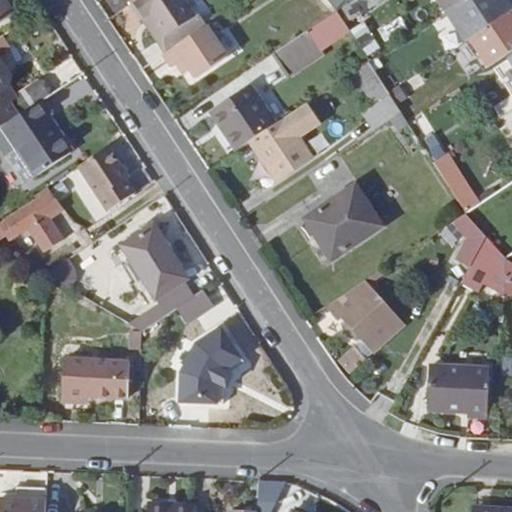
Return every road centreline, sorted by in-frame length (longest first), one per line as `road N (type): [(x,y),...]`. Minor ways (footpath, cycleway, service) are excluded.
road 1 (residential): [(365,461),(62,0)]
road 2 (residential): [(0,443),(365,461)]
road 3 (residential): [(365,461),(511,467)]
